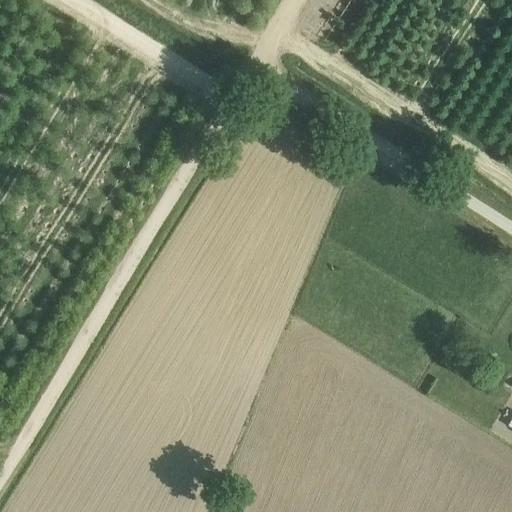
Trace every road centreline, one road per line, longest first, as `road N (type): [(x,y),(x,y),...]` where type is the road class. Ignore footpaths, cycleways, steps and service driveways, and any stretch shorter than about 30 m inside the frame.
road 1 (track): [(0,473),(247,64)]
road 2 (track): [(511,222),(247,64)]
